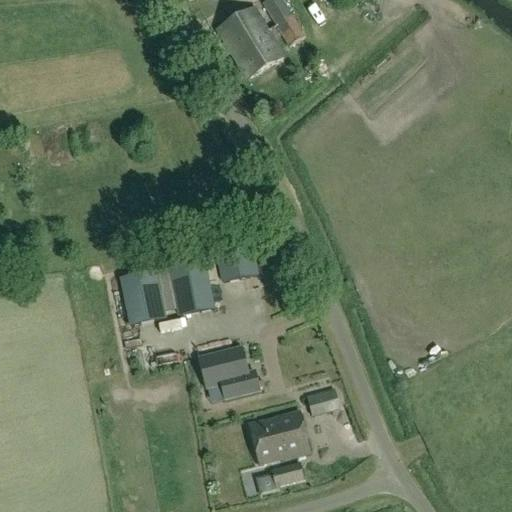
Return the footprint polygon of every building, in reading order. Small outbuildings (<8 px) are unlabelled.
[(305,39),(281,0),(270,0),(262,5),(288,49),(305,39)] [(247,83),(285,60),(255,10),(217,33),(247,83)] [(258,279),(253,253),(216,261),(222,286),(258,279)] [(205,264),(169,271),(178,320),(215,312),(205,264)] [(167,321),(157,273),(120,281),(130,329),(167,321)] [(225,370),(267,356),(263,344),(221,357),(225,370)] [(156,366),(158,393),(186,391),(184,364),(156,366)] [(224,402),(259,393),(253,370),(241,373),(242,377),(219,383),(224,402)] [(306,399),(312,418),(344,408),(338,389),(306,399)] [(310,455),(300,415),(248,428),(259,469),(310,455)] [(301,464),(270,472),(275,490),(306,482),(301,464)] [(133,511),(143,511),(141,495),(131,497),(133,511)]
